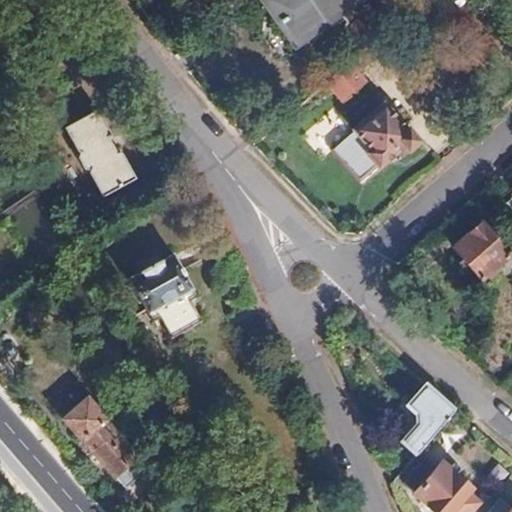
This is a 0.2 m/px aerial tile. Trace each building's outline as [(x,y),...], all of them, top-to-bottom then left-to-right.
[(302,37),(355,0),(266,0),(282,23),(289,18),(302,37)] [(360,78),(357,75),(371,62),(362,51),(325,83),(338,97),(360,78)] [(382,102),(330,148),(358,179),(376,162),(380,166),(403,145),(408,151),(420,140),(403,121),(401,123),(382,102)] [(91,173),(103,195),(138,177),(124,153),(117,151),(110,138),(113,133),(99,109),(65,128),(78,151),(81,152),(78,159),(84,168),(92,170),(91,173)] [(486,230),(484,227),(456,251),(482,279),(483,279),(486,282),(498,271),(495,267),(509,255),(501,246),(511,235),(511,233),(499,219),(486,230)] [(173,253),(129,279),(152,322),(159,318),(170,338),(201,322),(186,293),(192,289),(173,253)] [(414,455),(452,409),(443,402),(425,384),(408,406),(416,414),(417,423),(399,443),(414,455)] [(146,468),(86,400),(64,420),(124,488),(146,468)] [(423,457),(401,482),(436,511),(468,511),(478,501),(467,492),(470,488),(440,462),(435,468),(423,457)] [(511,511),(511,507),(511,509),(498,498),(486,511),(511,511)]
